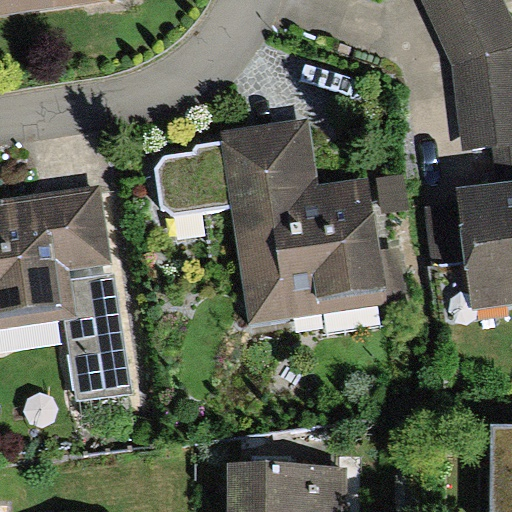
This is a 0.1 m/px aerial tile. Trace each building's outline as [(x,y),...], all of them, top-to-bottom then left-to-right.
[(0,0),(0,19),(121,1),(120,0),(0,0)] [(511,18),(503,0),(399,0),(422,7),(453,69),(464,154),(494,150),(499,184),(511,181),(511,18)] [(312,118),(231,129),(233,147),(196,151),(197,160),(168,163),(159,174),(163,209),(176,218),(235,209),(252,329),(409,307),(400,248),(383,251),(379,222),(416,216),(410,177),(322,189),(312,118)] [(511,188),(455,196),(456,207),(426,210),(433,266),(465,263),(472,315),(511,310),(511,188)] [(0,207),(0,331),(77,321),(71,276),(114,270),(103,193),(0,207)] [(77,406),(134,397),(116,278),(74,284),(80,324),(65,326),(77,406)] [(511,511),(511,440),(496,440),(497,511),(511,511)] [(352,511),(353,473),(229,472),(228,511),(352,511)]
